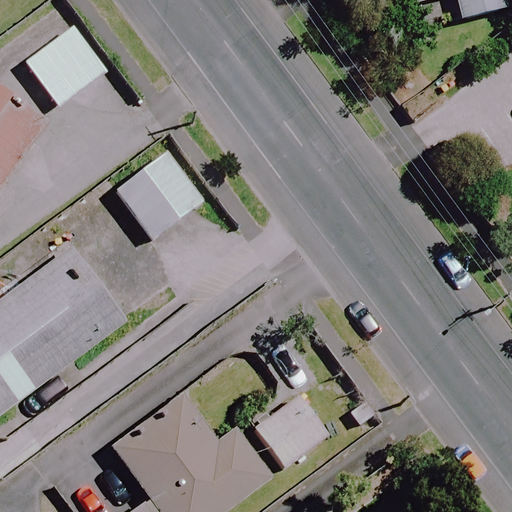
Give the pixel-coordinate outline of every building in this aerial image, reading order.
[(411,0),(414,10),(452,0),(453,0),(460,26),(505,14),(501,0),(411,0)] [(104,79),(72,35),(23,71),(56,115),(104,79)] [(0,192),(46,131),(0,96),(0,192)] [(201,210),(163,160),(113,198),(151,247),(201,210)] [(0,429),(121,334),(118,331),(163,295),(118,239),(74,275),(56,252),(0,296),(0,429)] [(325,441),(295,403),(253,437),(283,475),(325,441)] [(225,463),(181,407),(114,460),(154,511),(231,511),(267,484),(241,450),(225,463)]
